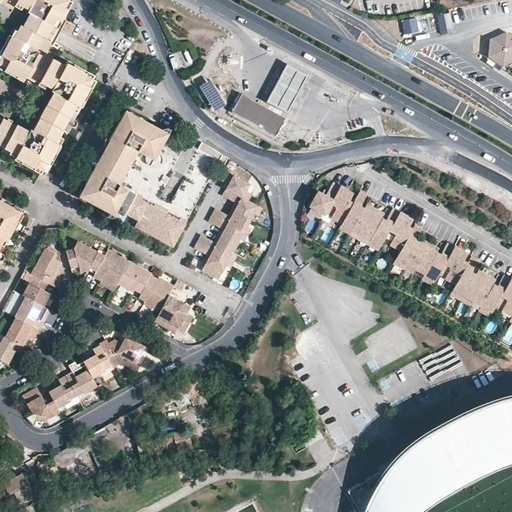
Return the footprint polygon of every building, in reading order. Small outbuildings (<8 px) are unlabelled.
[(0,0),(0,150),(45,175),(62,145),(57,143),(78,104),(83,107),(94,88),(83,82),(88,73),(66,62),(65,63),(53,57),(51,59),(37,52),(45,37),(51,40),(72,0),(0,0)] [(451,12),(437,15),(441,34),(455,31),(451,12)] [(416,18),(401,21),(404,35),(419,32),(416,18)] [(511,37),(506,34),(490,42),(490,59),(505,68),(508,67),(511,68),(511,37)] [(309,75),(287,63),(276,83),(266,101),(288,114),(298,96),(309,75)] [(205,84),(200,87),(215,111),(220,108),(226,105),(211,80),(205,84)] [(286,118),(242,94),(232,112),(276,135),(286,118)] [(126,109),(120,119),(127,123),(133,112),(126,109)] [(156,125),(133,112),(127,123),(120,119),(110,139),(113,141),(110,147),(103,161),(97,172),(93,170),(85,184),(92,187),(86,198),(105,208),(107,205),(124,214),(135,193),(137,191),(124,183),(122,179),(131,162),(135,156),(138,150),(154,158),(167,134),(155,127),(156,125)] [(168,131),(156,125),(155,127),(167,134),(168,131)] [(167,180),(151,171),(169,138),(176,141),(178,136),(168,131),(167,134),(154,158),(138,150),(135,156),(138,157),(134,164),(131,162),(122,179),(124,183),(137,191),(143,194),(141,197),(135,193),(124,214),(122,218),(173,245),(186,221),(180,217),(181,214),(188,218),(219,159),(212,154),(209,158),(216,162),(196,196),(180,187),(177,191),(176,194),(174,196),(168,208),(167,210),(155,204),(156,201),(167,180)] [(174,168),(187,143),(178,136),(176,141),(169,138),(151,171),(167,180),(174,168)] [(187,143),(174,168),(180,171),(186,174),(199,149),(193,146),(187,143)] [(199,149),(186,174),(174,196),(176,194),(177,191),(180,187),(196,196),(216,162),(209,158),(212,154),(199,149)] [(99,159),(93,170),(97,172),(103,161),(99,159)] [(256,209),(259,203),(249,198),(244,195),(248,187),(251,181),(233,171),(234,169),(227,165),(220,177),(226,181),(229,182),(227,186),(223,194),(236,201),(239,202),(232,215),(229,213),(216,206),(209,220),(222,226),(225,228),(218,241),(215,240),(202,233),(195,246),(206,252),(210,254),(207,261),(203,268),(212,273),(213,273),(216,273),(219,268),(223,270),(224,269),(227,263),(234,249),(241,236),(249,223),(256,209)] [(341,185),(333,181),(326,194),(319,191),(311,206),(313,207),(324,212),(326,213),(327,211),(332,202),(341,185)] [(80,195),(86,198),(92,187),(85,184),(80,195)] [(354,192),(341,185),(332,202),(338,205),(334,215),(333,217),(343,222),(352,205),(348,203),(350,199),(354,192)] [(249,198),(254,190),(248,187),(244,195),(249,198)] [(368,192),(361,188),(354,201),(352,205),(343,222),(341,227),(352,232),(363,211),(359,209),(361,205),(368,192)] [(0,259),(3,259),(4,258),(4,256),(3,253),(26,209),(0,194),(0,259)] [(168,208),(156,201),(155,204),(167,210),(168,208)] [(232,215),(239,202),(236,201),(229,213),(232,215)] [(338,205),(332,202),(327,211),(334,215),(338,205)] [(107,205),(105,208),(122,218),(124,214),(107,205)] [(381,220),(372,237),(384,243),(386,238),(392,227),(401,209),(394,205),(387,218),(385,222),(381,220)] [(324,212),(313,207),(311,211),(322,217),(324,212)] [(385,212),(376,207),(375,211),(383,215),(385,212)] [(409,213),(401,209),(392,227),(398,230),(393,242),(403,247),(409,236),(413,229),(409,227),(411,223),(414,216),(409,213)] [(383,215),(375,211),(364,232),(372,237),(381,220),(383,216),(383,215)] [(245,238),(253,225),(249,223),(241,236),(245,238)] [(218,241),(225,228),(222,226),(215,240),(218,241)] [(409,236),(403,247),(394,267),(402,274),(405,268),(414,272),(419,266),(429,247),(409,236)] [(384,243),(372,237),(370,242),(381,247),(384,243)] [(442,244),(433,239),(431,243),(440,247),(442,244)] [(470,248),(457,241),(454,247),(448,259),(454,263),(450,271),(449,274),(459,279),(469,261),(464,259),(466,255),(470,248)] [(104,255),(80,242),(77,247),(73,248),(66,250),(65,250),(71,271),(79,269),(85,267),(86,270),(87,271),(88,270),(95,273),(104,255)] [(429,247),(419,266),(428,270),(437,252),(439,248),(440,247),(431,243),(429,247)] [(419,266),(414,272),(424,275),(421,280),(433,287),(454,247),(447,244),(443,250),(441,254),(437,252),(428,270),(419,266)] [(57,250),(48,245),(46,248),(56,253),(57,250)] [(60,261),(53,257),(56,253),(46,248),(44,247),(30,273),(33,275),(47,282),(53,286),(61,272),(56,269),(60,261)] [(231,265),(238,252),(234,249),(227,263),(231,265)] [(117,285),(118,283),(129,262),(107,250),(104,255),(95,273),(93,276),(101,280),(102,277),(117,285)] [(481,254),(474,250),(471,257),(469,261),(459,279),(456,285),(468,291),(478,271),(474,269),(475,266),(480,256),(481,254)] [(454,263),(448,259),(443,268),(450,271),(454,263)] [(65,273),(60,261),(56,269),(61,272),(53,286),(57,288),(65,273)] [(151,274),(129,262),(118,283),(133,291),(134,289),(141,293),(150,276),(151,274)] [(468,291),(476,295),(488,272),(490,268),(485,266),(483,269),(479,267),(479,268),(478,271),(468,291)] [(511,275),(511,269),(507,267),(506,269),(501,279),(499,283),(495,281),(485,300),(497,305),(500,298),(501,296),(511,275)] [(488,272),(497,276),(499,273),(490,268),(488,272)] [(497,276),(488,272),(476,295),(485,300),(495,281),(497,277),(497,276)] [(33,275),(23,295),(25,296),(43,305),(48,296),(41,293),(43,289),(47,282),(33,275)] [(511,275),(501,296),(508,299),(506,302),(511,304),(511,275)] [(173,286),(157,277),(157,279),(150,276),(141,293),(138,298),(145,301),(144,304),(159,312),(169,294),(173,287),(173,286)] [(180,291),(184,283),(177,279),(173,286),(173,287),(180,291)] [(191,305),(169,294),(159,312),(157,316),(178,328),(185,332),(194,316),(187,312),(191,305)] [(41,319),(47,308),(43,305),(25,296),(15,316),(16,316),(39,329),(44,321),(41,319)] [(39,329),(16,316),(5,336),(23,346),(29,335),(32,336),(35,338),(39,329)] [(178,328),(157,316),(154,321),(175,333),(178,328)] [(503,341),(511,345),(511,344),(511,328),(509,327),(503,341)] [(19,353),(23,346),(5,336),(4,335),(0,341),(0,359),(7,363),(14,350),(19,353)] [(121,343),(114,339),(108,342),(106,339),(99,343),(99,345),(107,357),(117,352),(136,362),(143,348),(133,343),(128,344),(122,341),(121,343)] [(107,357),(99,345),(93,348),(95,353),(83,361),(88,369),(92,378),(100,374),(106,370),(106,369),(111,365),(107,357)] [(106,369),(106,370),(100,374),(101,376),(113,369),(111,365),(106,369)] [(92,378),(88,369),(75,377),(72,371),(65,375),(76,395),(83,391),(84,393),(89,390),(97,386),(92,378)] [(195,374),(160,394),(161,395),(165,404),(166,405),(185,394),(187,398),(199,391),(200,385),(195,374)] [(76,395),(65,375),(58,379),(61,384),(48,391),(49,393),(58,408),(65,404),(71,401),(70,399),(76,395)] [(58,408),(49,393),(43,397),(37,386),(22,395),(33,413),(48,417),(59,411),(58,408)] [(91,393),(89,390),(84,393),(83,391),(76,395),(79,400),(91,393)] [(418,511),(426,506),(443,496),(472,480),(488,473),(501,467),(511,462),(511,392),(495,397),(473,404),(451,415),(430,427),(410,440),(393,454),(380,469),(369,487),(361,505),(358,511),(418,511)] [(79,400),(76,395),(70,399),(71,401),(65,404),(67,406),(79,400)] [(165,404),(161,395),(156,398),(160,407),(165,404)] [(140,405),(127,413),(136,441),(141,463),(193,449),(188,429),(150,439),(140,405)] [(104,426),(56,453),(46,459),(67,464),(90,451),(103,478),(116,472),(100,439),(109,434),(104,426)] [(26,471),(4,483),(8,495),(13,493),(17,501),(32,496),(26,471)]
